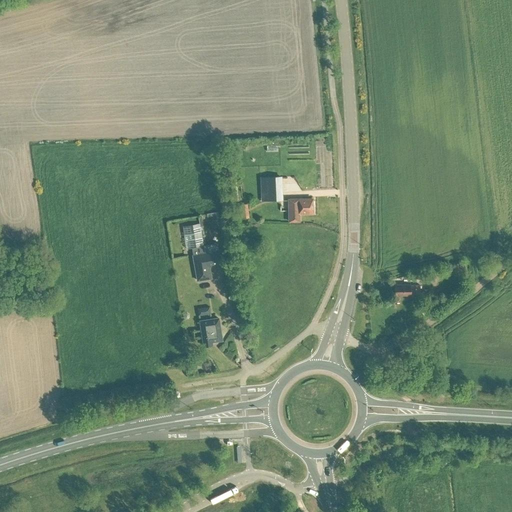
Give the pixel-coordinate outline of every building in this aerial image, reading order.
[(312,199),(288,199),(289,221),(299,221),(299,213),(312,213),(312,199)] [(249,217),(247,203),(238,204),(239,218),(249,217)] [(199,223),(182,225),(185,248),(198,246),(202,245),(202,242),(200,232),(199,223)] [(210,266),(224,264),(221,249),(217,249),(216,243),(202,245),(198,246),(199,252),(192,254),(196,281),(211,278),(210,266)] [(395,285),(395,294),(409,294),(409,293),(420,293),(420,285),(395,285)] [(197,309),(198,315),(209,314),(209,307),(205,308),(204,306),(200,307),(200,308),(197,309)] [(203,345),(211,344),(211,341),(222,340),(220,327),(219,328),(217,318),(200,321),(202,330),(201,330),(203,345)]
